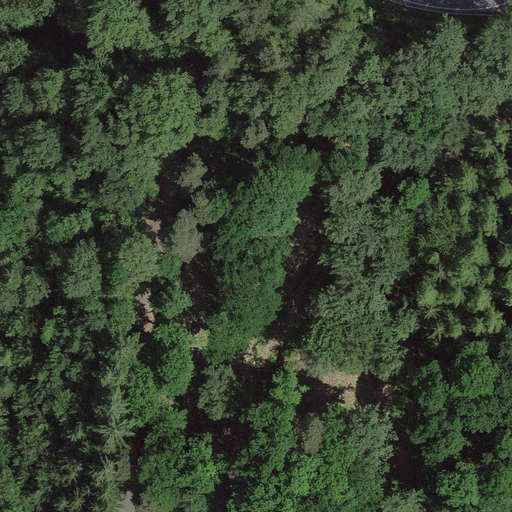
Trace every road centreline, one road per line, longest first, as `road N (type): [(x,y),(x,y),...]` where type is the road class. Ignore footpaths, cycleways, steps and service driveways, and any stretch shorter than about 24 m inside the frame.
road 1 (track): [(119,511),(168,158),(222,0)]
road 2 (track): [(0,264),(25,378),(31,511)]
